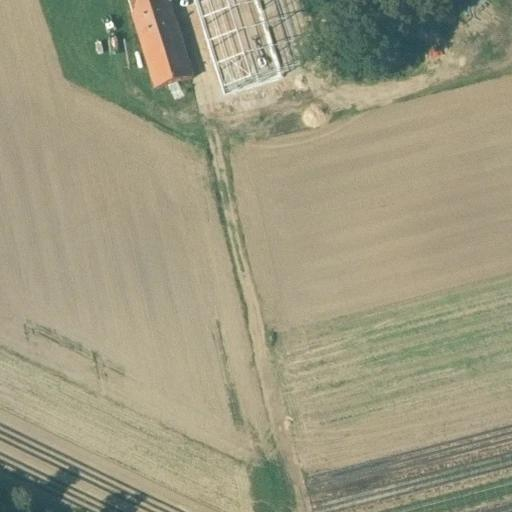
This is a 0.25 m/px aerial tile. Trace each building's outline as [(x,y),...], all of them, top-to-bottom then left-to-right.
[(167,0),(127,0),(155,92),(192,81),(167,0)] [(258,0),(195,0),(225,95),(282,78),(258,0)] [(278,61),(296,57),(292,38),(274,42),(278,61)] [(216,346),(246,361),(254,345),(224,330),(216,346)] [(211,351),(202,369),(254,396),(263,378),(211,351)] [(268,461),(278,442),(233,420),(229,429),(248,439),(243,449),(268,461)]
